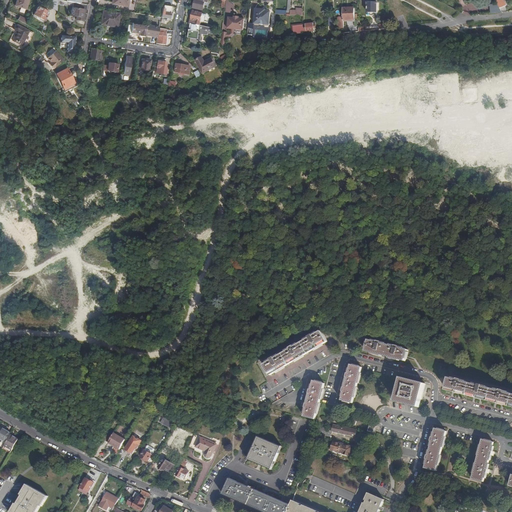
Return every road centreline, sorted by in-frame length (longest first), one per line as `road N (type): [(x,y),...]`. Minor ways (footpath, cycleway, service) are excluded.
road 1 (track): [(511,108),(265,136),(246,145),(227,167),(213,241),(172,349),(137,355),(89,339),(0,330)]
road 2 (residential): [(429,419),(435,379),(345,353),(268,396)]
road 3 (residential): [(315,40),(511,14)]
road 4 (residential): [(158,492),(0,414)]
road 5 (residential): [(304,421),(283,475),(263,480),(233,467),(208,511)]
road 6 (track): [(0,318),(48,242),(0,191)]
road 7 (residential): [(86,40),(173,51),(183,0)]
